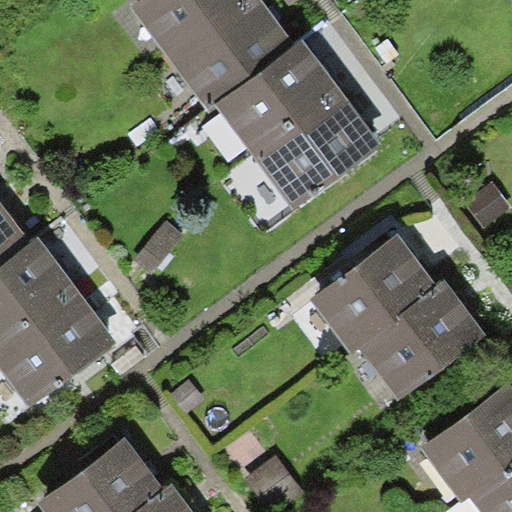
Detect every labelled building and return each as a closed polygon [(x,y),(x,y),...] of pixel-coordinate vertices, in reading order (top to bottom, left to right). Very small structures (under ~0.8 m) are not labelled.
[(243,0),(145,0),(138,6),(175,53),(243,0)] [(298,40),(266,0),(243,0),(175,53),(215,105),(222,99),(298,40)] [(342,81),(305,34),(298,40),(222,99),(259,146),(342,81)] [(382,133),(342,81),(259,146),(299,197),(382,133)] [(0,268),(31,244),(0,204),(0,268)] [(0,344),(78,284),(41,237),(31,244),(0,268),(0,344)] [(436,292),(400,245),(317,309),(353,356),(362,350),(436,292)] [(118,335),(78,284),(0,344),(0,355),(35,400),(118,335)] [(482,332),(445,285),(436,292),(362,350),(399,397),(482,332)] [(511,463),(511,389),(511,388),(428,453),(465,500),(474,494),(511,463)] [(136,511),(165,490),(128,443),(45,507),(48,511),(136,511)] [(511,511),(511,463),(474,494),(488,511),(511,511)] [(195,511),(173,483),(136,511),(195,511)]
